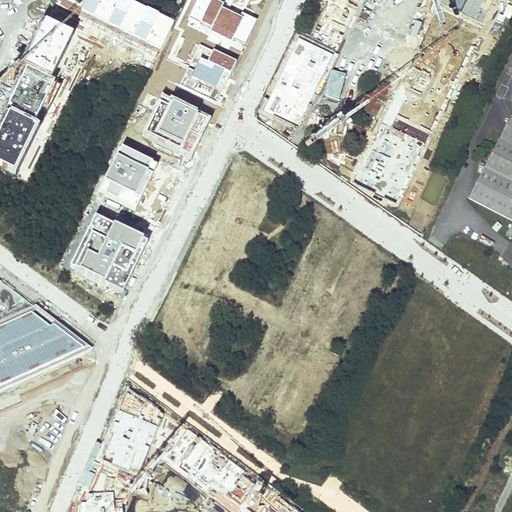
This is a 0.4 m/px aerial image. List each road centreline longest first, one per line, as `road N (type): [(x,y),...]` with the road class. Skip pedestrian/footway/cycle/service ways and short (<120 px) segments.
road 1 (residential): [(52,511),(112,377),(113,347),(137,314),(228,122)]
road 2 (residential): [(228,122),(511,321)]
road 3 (residential): [(228,122),(286,0)]
road 4 (unknown): [(0,400),(113,347)]
